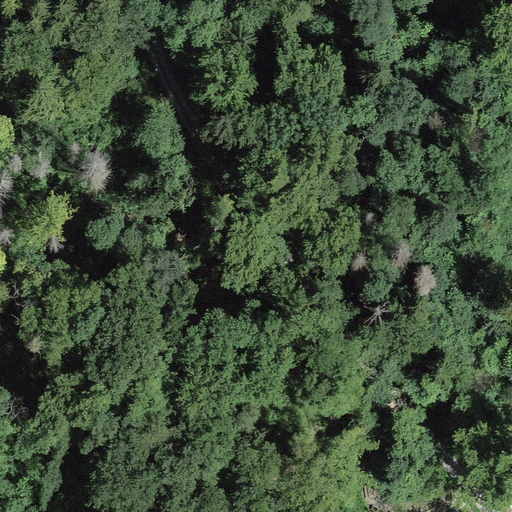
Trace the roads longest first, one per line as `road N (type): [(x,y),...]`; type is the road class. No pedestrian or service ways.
road 1 (track): [(140,0),(236,191),(491,511)]
road 2 (track): [(343,453),(333,157),(357,0)]
